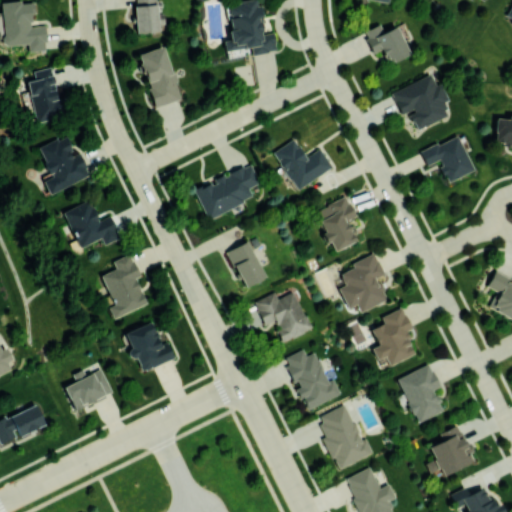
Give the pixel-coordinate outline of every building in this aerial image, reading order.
[(26,43),(27,51),(45,50),(43,25),(31,25),(30,15),(34,14),(33,0),(0,2),(3,45),(26,43)] [(133,0),(135,32),(157,31),(155,0),(133,0)] [(274,52),(272,31),(260,32),(258,0),(235,0),(228,1),(230,39),(223,40),(223,50),(249,49),(250,53),(274,52)] [(386,64),(408,53),(395,25),(382,31),(378,23),(362,31),(371,53),(379,49),(386,64)] [(178,100),(164,45),(138,52),(152,107),(178,100)] [(31,70),(33,79),(26,81),(34,121),(60,115),(50,66),(31,70)] [(414,130),(447,115),(441,102),(446,99),(438,82),(434,84),(429,74),(389,91),(400,115),(407,112),(414,130)] [(511,146),(511,114),(506,114),(506,118),(494,117),(492,145),(511,146)] [(472,170),(456,134),(418,151),(425,165),(436,160),(445,181),(472,170)] [(36,146),(49,176),(42,179),(47,193),(88,176),(78,152),(72,155),(64,135),(36,146)] [(297,190),(331,165),(317,147),(304,156),(291,137),(270,152),(297,190)] [(205,218),(252,197),(247,187),(258,182),(249,162),(211,179),(212,180),(192,189),(205,218)] [(356,239),(347,219),(354,216),(345,196),(312,210),(331,251),(356,239)] [(78,247),(100,237),(103,244),(118,237),(108,215),(97,220),(87,199),(62,211),(78,247)] [(225,251),(243,287),(264,276),(246,240),(225,251)] [(358,311),(386,299),(377,279),(383,276),(373,252),(349,263),(352,267),(338,273),(343,284),(336,287),(346,307),(354,303),(358,311)] [(146,303),(135,277),(139,276),(129,253),(111,260),(115,268),(100,274),(112,304),(107,306),(112,317),(146,303)] [(292,290),(276,298),(273,291),(242,305),(253,329),(274,319),(278,328),(275,329),(281,341),(310,328),(292,290)] [(413,353),(404,330),(410,328),(401,307),(379,316),(382,323),(370,328),(377,344),(370,347),(375,359),(383,355),(387,364),(413,353)] [(173,359),(166,341),(158,344),(151,322),(122,331),(131,357),(135,356),(140,370),(173,359)] [(0,373),(12,368),(3,346),(0,347),(0,373)] [(338,394),(332,377),(325,380),(314,351),(304,355),(302,348),(281,356),(291,382),(293,381),(304,408),(338,394)] [(395,377),(415,422),(441,410),(432,389),(438,386),(428,363),(395,377)] [(63,385),(71,408),(110,393),(101,368),(84,374),(82,368),(71,372),(74,381),(63,385)] [(316,416),(324,435),(321,437),(336,469),(371,453),(364,437),(360,439),(344,403),(316,416)] [(0,441),(16,436),(43,425),(35,404),(0,417),(0,441)] [(441,474),(472,460),(456,424),(438,432),(441,439),(427,446),(433,458),(423,462),(428,473),(438,468),(441,474)] [(391,511),(386,500),(393,497),(387,483),(377,487),(369,466),(344,476),(358,511),(391,511)] [(500,511),(497,504),(492,506),(483,486),(466,493),(463,486),(448,493),(452,502),(460,499),(466,511),(465,511),(500,511)]
